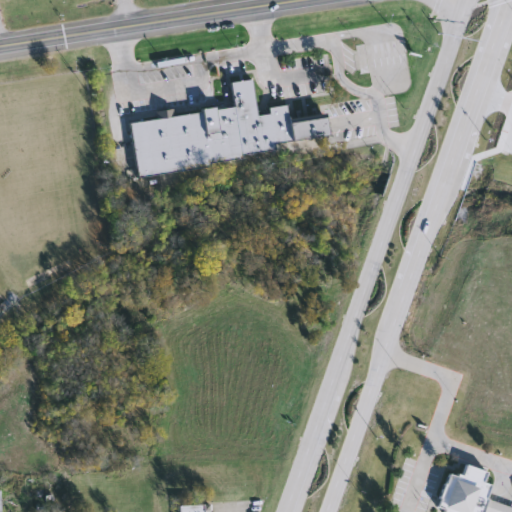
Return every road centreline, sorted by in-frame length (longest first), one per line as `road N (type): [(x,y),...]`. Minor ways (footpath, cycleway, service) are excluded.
road 1 (primary): [(317,511),(503,0)]
road 2 (primary): [(455,0),(275,511)]
road 3 (secondary): [(278,0),(0,48)]
